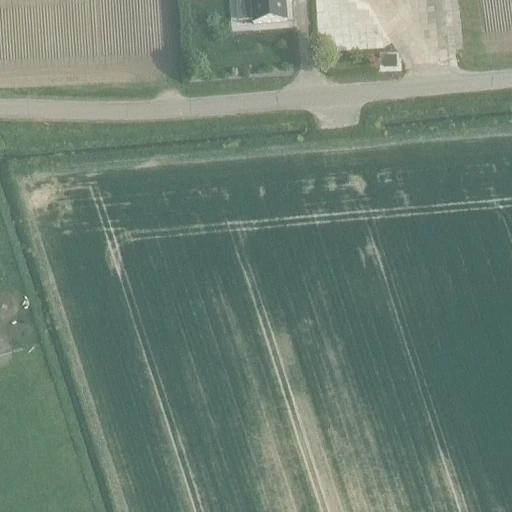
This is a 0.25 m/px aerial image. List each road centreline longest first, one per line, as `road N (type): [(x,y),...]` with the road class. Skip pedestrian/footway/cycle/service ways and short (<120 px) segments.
road 1 (unclassified): [(0,106),(145,110),(511,79)]
road 2 (unknown): [(464,83),(401,8),(355,0)]
